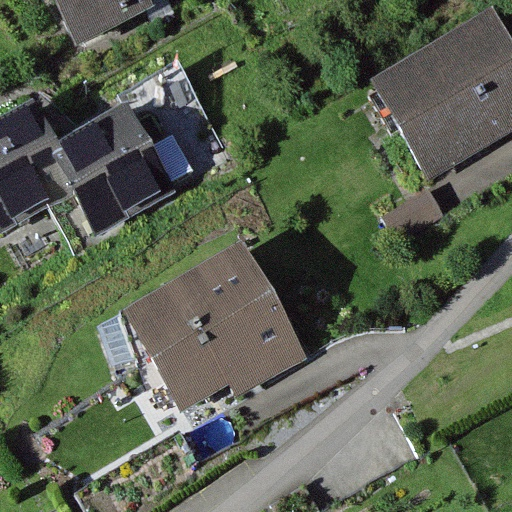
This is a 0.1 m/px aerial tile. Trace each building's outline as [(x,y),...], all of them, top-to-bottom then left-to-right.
[(60,0),(83,44),(144,13),(137,0),(60,0)] [(511,128),(511,61),(496,34),(431,73),(427,67),(382,94),(406,132),(401,135),(428,179),(511,128)] [(42,157),(16,113),(0,122),(0,227),(42,204),(22,169),(42,157)] [(162,202),(116,123),(38,168),(84,247),(162,202)] [(429,193),(382,221),(397,245),(443,217),(429,193)] [(298,359),(240,262),(132,324),(127,314),(99,329),(116,370),(151,356),(182,410),(252,370),(260,383),(298,359)] [(180,438),(75,499),(82,511),(131,511),(200,472),(180,438)]
